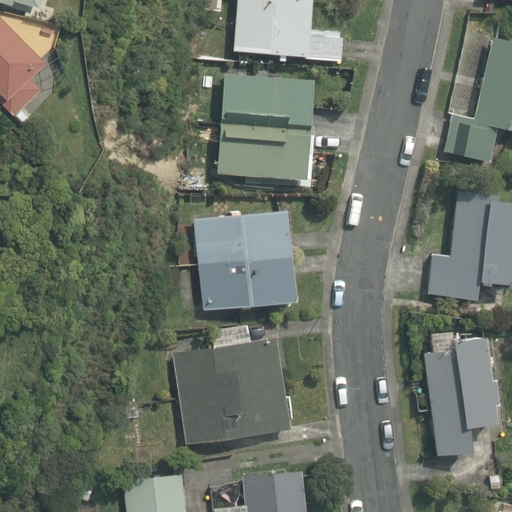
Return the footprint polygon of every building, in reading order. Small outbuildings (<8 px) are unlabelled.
[(0,0),(0,1),(52,18),(57,0),(0,0)] [(346,63),(349,30),(319,27),(320,0),(232,0),(228,52),(346,63)] [(0,92),(16,111),(40,90),(36,86),(56,69),(2,6),(0,7),(0,92)] [(453,116),(446,157),(497,166),(504,128),(511,129),(511,41),(493,38),(479,120),(453,116)] [(323,82),(222,71),(210,174),(312,185),(323,82)] [(432,252),(427,293),(488,301),(491,283),(511,285),(511,198),(461,192),(454,255),(432,252)] [(302,303),(292,210),(188,221),(198,314),(302,303)] [(300,428),(275,324),(164,350),(189,454),(300,428)] [(422,352),(438,459),(487,452),(483,428),(506,424),(493,341),(422,352)] [(193,511),(188,467),(121,475),(125,511),(193,511)] [(311,511),(307,472),(248,479),(251,511),(311,511)]
